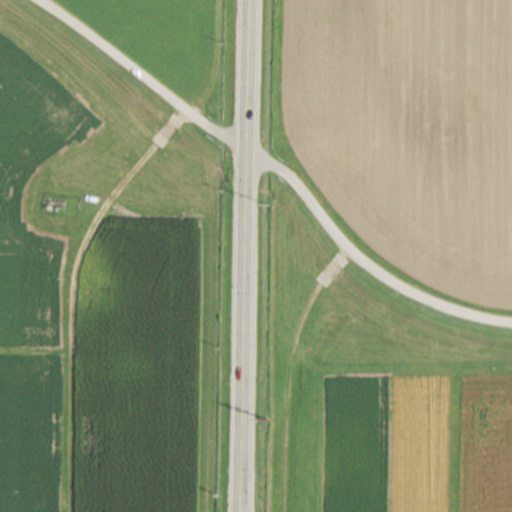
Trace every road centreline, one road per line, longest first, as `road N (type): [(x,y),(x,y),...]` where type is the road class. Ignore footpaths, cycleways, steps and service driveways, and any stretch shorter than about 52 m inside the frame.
road 1 (track): [(39,0),(281,169),(384,278),(434,304),(511,322)]
road 2 (secondary): [(250,0),(242,511)]
